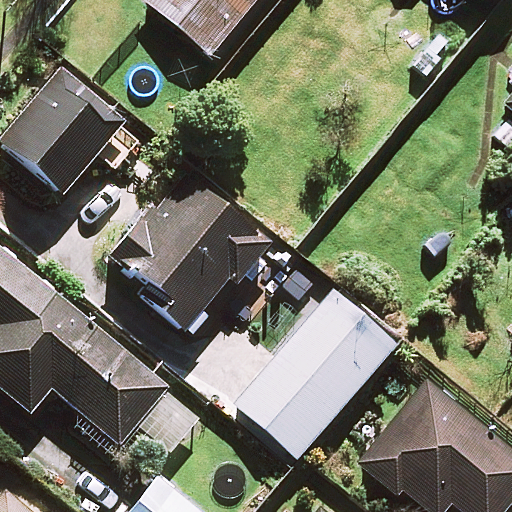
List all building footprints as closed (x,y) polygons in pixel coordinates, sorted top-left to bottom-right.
[(144,0),(142,3),(212,60),(261,0),(144,0)] [(466,34),(451,20),(409,68),(424,82),(466,34)] [(128,124),(64,70),(1,145),(65,199),(128,124)] [(511,77),(507,83),(511,86),(511,103),(488,131),(511,152),(511,77)] [(269,249),(190,176),(108,265),(187,337),(269,249)] [(91,429),(118,453),(169,393),(0,249),(0,391),(32,418),(51,396),(91,429)] [(397,349),(335,294),(236,408),(298,462),(397,349)] [(507,511),(511,506),(511,448),(428,382),(359,469),(414,511),(449,511),(452,508),(457,511),(507,511)] [(197,511),(162,482),(137,511),(197,511)] [(26,511),(8,496),(0,505),(0,511),(26,511)]
